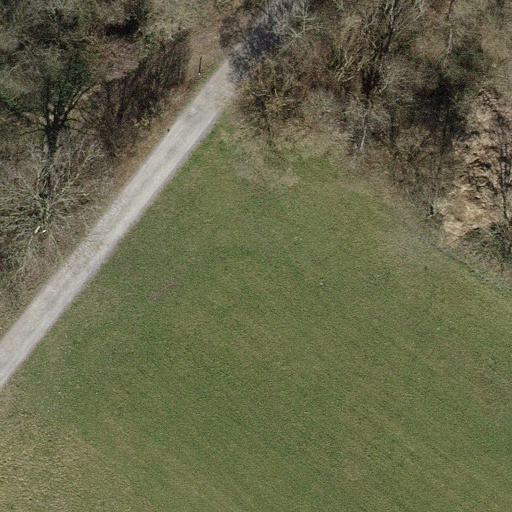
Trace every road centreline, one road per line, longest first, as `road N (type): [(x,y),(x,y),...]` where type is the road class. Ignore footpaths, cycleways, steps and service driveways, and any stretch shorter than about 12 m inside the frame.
road 1 (track): [(0,369),(300,0)]
road 2 (track): [(271,0),(0,182)]
